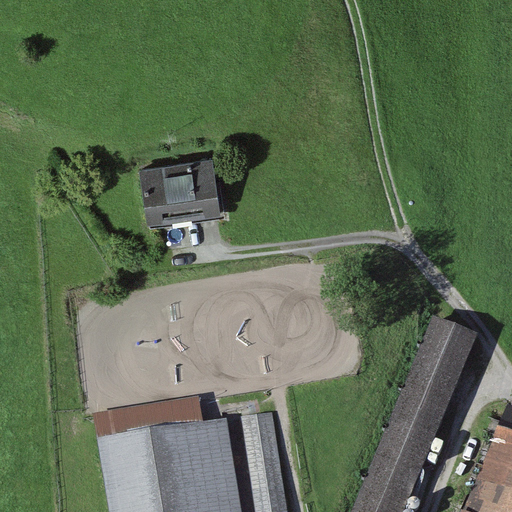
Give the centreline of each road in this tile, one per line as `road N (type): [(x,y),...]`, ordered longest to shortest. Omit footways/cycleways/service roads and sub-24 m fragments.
road 1 (track): [(198,257),(387,238),(417,255),(480,327),(511,379)]
road 2 (track): [(350,0),(380,150),(417,255)]
road 3 (track): [(511,381),(472,402),(430,511)]
road 4 (track): [(300,511),(279,387)]
